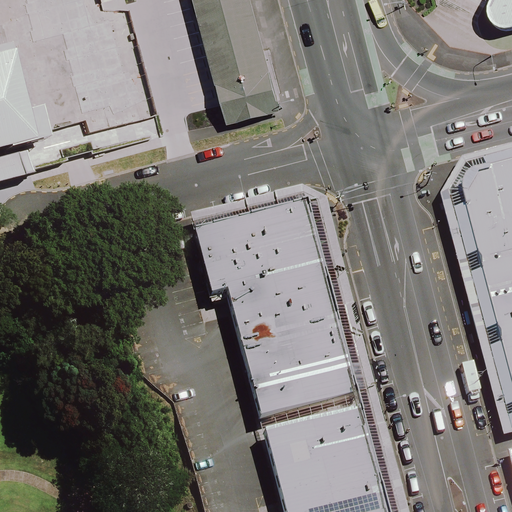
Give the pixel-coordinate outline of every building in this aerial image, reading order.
[(240,0),(186,0),(217,122),(268,109),(240,0)] [(474,13),(476,19),(480,22),(484,24),(490,26),(511,20),(511,0),(478,0),(477,2),(475,7),(474,13)] [(0,88),(0,133),(11,131),(0,88)] [(511,160),(469,171),(446,197),(509,427),(511,425),(511,160)] [(303,186),(191,215),(212,294),(228,290),(262,416),(367,389),(328,199),(303,186)] [(367,389),(262,416),(266,430),(372,406),(367,389)] [(401,511),(372,406),(266,430),(287,511),(401,511)]
